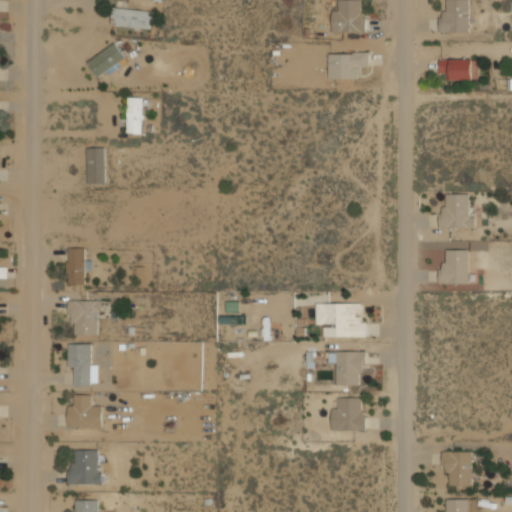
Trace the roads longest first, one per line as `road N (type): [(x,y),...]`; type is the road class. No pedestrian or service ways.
road 1 (residential): [(35,0),(34,511)]
road 2 (residential): [(405,0),(404,511)]
